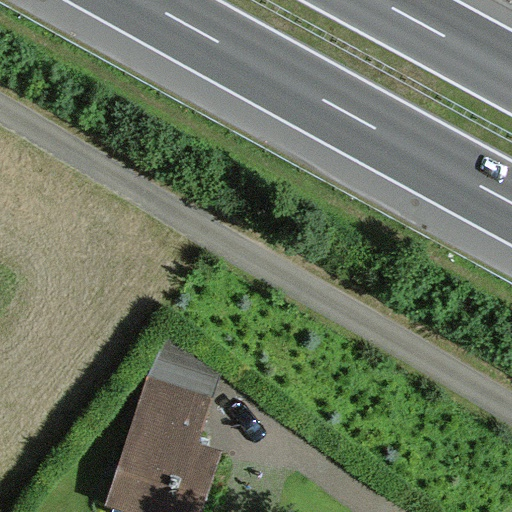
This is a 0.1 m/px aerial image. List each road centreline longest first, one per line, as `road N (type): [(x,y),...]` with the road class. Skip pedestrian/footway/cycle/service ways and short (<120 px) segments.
road 1 (residential): [(0,113),(511,410)]
road 2 (motorway): [(129,0),(511,208)]
road 3 (motorway): [(511,77),(366,0)]
